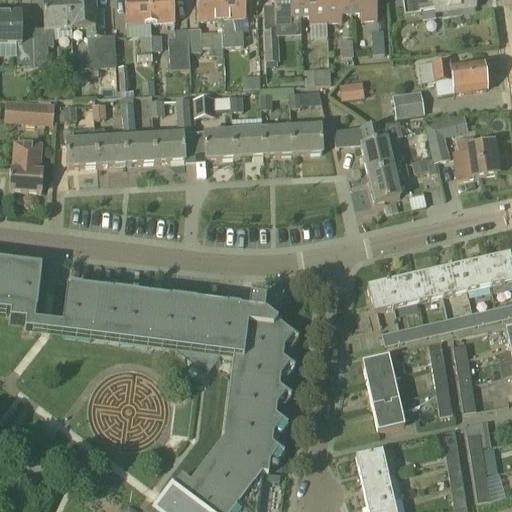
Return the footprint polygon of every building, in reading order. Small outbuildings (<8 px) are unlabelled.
[(105,15),(98,15),(96,0),(92,0),(70,1),(71,34),(87,33),(89,74),(116,73),(114,42),(106,42),(105,15)] [(151,30),(175,28),(172,0),(171,0),(149,2),(151,30)] [(222,25),(220,0),(196,0),(198,26),(221,25),(222,25)] [(221,25),(222,40),(222,53),(244,52),(243,36),(237,37),(233,25),(246,24),(244,0),(220,0),(222,25),(221,25)] [(299,0),(274,0),(275,10),(276,29),(276,31),(293,30),(292,23),(300,23),(301,23),(299,0)] [(327,28),(325,0),(299,0),(301,23),(310,22),(310,29),(327,28)] [(351,20),(349,0),(325,0),(327,28),(343,27),(342,20),(351,20)] [(360,27),(378,26),(376,0),(349,0),(351,20),(360,19),(360,27)] [(434,17),(475,12),(473,0),(401,0),(404,21),(421,19),(421,16),(434,15),(434,17)] [(52,35),(71,34),(70,1),(43,2),(45,33),(32,34),(33,43),(34,72),(48,71),(47,51),(53,51),(52,35)] [(127,32),(151,30),(149,2),(125,3),(127,32)] [(16,73),(34,72),(33,43),(22,44),(22,17),(0,16),(0,49),(15,50),(16,73)] [(189,75),(188,58),(187,35),(174,36),(174,43),(168,44),(170,75),(189,75)] [(188,58),(201,57),(200,35),(187,35),(188,58)] [(264,35),(263,35),(264,68),(265,68),(277,67),(279,67),(278,40),(278,35),(276,35),(274,35),(264,35)] [(371,61),(384,60),(383,37),(370,37),(371,61)] [(150,41),(151,56),(161,56),(161,40),(150,41)] [(222,53),(222,40),(211,41),(211,52),(211,54),(222,53)] [(140,57),(151,56),(150,41),(140,41),(140,57)] [(340,63),(353,62),(352,45),(339,46),(340,63)] [(211,54),(211,52),(208,53),(208,60),(217,60),(217,68),(223,68),(222,53),(211,54)] [(422,89),(450,84),(453,102),(486,96),(481,64),(448,70),(447,67),(419,72),(422,89)] [(313,91),(330,91),(329,74),(312,75),(313,91)] [(259,93),(258,82),(242,83),(243,94),(259,93)] [(363,85),(340,89),(342,105),(365,102),(363,85)] [(395,126),(424,121),(420,97),(391,102),(395,126)] [(288,114),(301,114),(299,99),(287,100),(288,114)] [(259,116),(272,115),(271,101),(258,101),(259,116)] [(213,103),(192,105),(193,124),(214,122),(213,103)] [(229,117),(242,117),(241,103),(228,103),(229,117)] [(176,126),(189,126),(188,106),(175,106),(176,126)] [(150,122),(163,121),(162,107),(149,108),(150,122)] [(122,124),(133,123),(133,108),(120,109),(121,124),(122,124)] [(52,111),(25,109),(23,125),(51,127),(52,111)] [(92,125),(104,124),(104,110),(91,111),(92,125)] [(63,127),(75,126),(75,112),(63,113),(63,127)] [(444,141),(456,138),(452,121),(423,128),(433,168),(450,164),(444,141)] [(133,123),(122,124),(123,137),(134,135),(133,123)] [(293,160),(322,159),(321,131),(292,133),(293,160)] [(293,160),(292,133),(262,135),(264,162),(293,160)] [(264,162),(262,135),(233,136),(235,164),(264,162)] [(96,171),(95,144),(74,145),(74,136),(60,136),(61,151),(66,151),(67,173),(96,171)] [(235,164),(233,136),(204,138),(206,165),(235,164)] [(155,168),(185,167),(183,139),(154,141),(155,168)] [(155,168),(154,141),(125,142),(126,170),(155,168)] [(126,170),(125,142),(95,144),(96,171),(126,170)] [(405,169),(399,170),(393,142),(386,143),(387,146),(361,152),(367,181),(406,172),(405,169)] [(458,186),(496,181),(491,147),(470,150),(469,144),(459,146),(460,157),(454,158),(458,186)] [(11,173),(9,173),(8,195),(40,197),(42,175),(40,175),(42,148),(13,147),(11,173)] [(429,176),(427,167),(411,171),(413,180),(429,176)] [(406,172),(367,181),(374,210),(400,204),(395,183),(408,180),(406,172)] [(492,290),(511,285),(511,267),(510,260),(486,265),(492,290)] [(492,290),(486,265),(463,270),(468,296),(492,290)] [(0,318),(10,320),(9,326),(34,329),(35,317),(36,317),(41,275),(39,274),(39,280),(28,278),(28,273),(0,269),(0,318)] [(468,296),(463,270),(439,276),(445,301),(468,296)] [(445,301),(439,276),(415,281),(421,306),(445,301)] [(421,306),(415,281),(392,286),(398,312),(421,306)] [(398,312),(392,286),(368,292),(374,317),(398,312)] [(169,496),(170,497),(190,511),(257,511),(262,479),(268,479),(269,467),(279,455),(271,450),(273,439),(282,426),(275,421),(276,410),(286,398),(279,392),(280,381),(289,369),(282,364),(284,353),(293,341),(277,328),(264,318),(265,307),(248,304),(246,304),(245,315),(66,293),(61,341),(175,356),(175,357),(206,380),(220,362),(233,364),(223,443),(190,487),(181,480),(169,496)] [(511,309),(497,313),(500,326),(511,323),(511,309)] [(500,326),(497,313),(473,319),(476,331),(500,326)] [(473,319),(450,324),(453,337),(476,331),(473,319)] [(453,337),(450,324),(426,329),(429,342),(453,337)] [(426,329),(403,335),(406,347),(429,342),(426,329)] [(406,347),(403,335),(381,340),(384,352),(406,347)] [(452,352),(455,375),(468,373),(465,350),(452,352)] [(432,379),(445,377),(442,354),(428,356),(432,379)] [(367,392),(393,387),(388,364),(362,369),(367,392)] [(472,395),(468,373),(455,375),(459,397),(472,395)] [(448,399),(445,377),(432,379),(435,401),(448,399)] [(393,387),(367,392),(372,415),(398,409),(393,387)] [(475,417),(474,406),(472,395),(459,397),(462,419),(475,417)] [(439,423),(452,421),(448,399),(435,401),(439,423)] [(398,409),(372,415),(377,438),(403,432),(398,409)] [(479,440),(481,454),(487,453),(482,427),(464,431),(466,442),(479,440)] [(482,462),(481,454),(479,440),(466,442),(469,464),(482,462)] [(445,465),(458,463),(455,441),(442,443),(445,465)] [(361,486),(387,481),(381,456),(356,462),(361,486)] [(486,484),(482,462),(469,464),(473,486),(486,484)] [(461,484),(458,463),(445,465),(448,486),(461,484)] [(387,481),(361,486),(367,511),(392,505),(387,481)] [(461,484),(448,486),(452,507),(465,505),(461,484)] [(476,509),(489,506),(486,484),(473,486),(476,509)] [(190,511),(170,497),(168,500),(159,511),(158,511),(190,511)]
